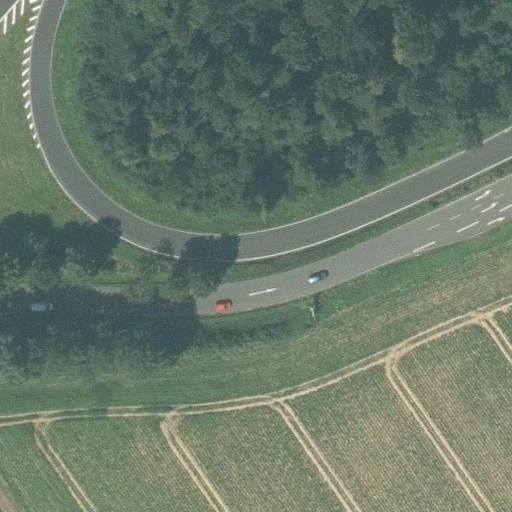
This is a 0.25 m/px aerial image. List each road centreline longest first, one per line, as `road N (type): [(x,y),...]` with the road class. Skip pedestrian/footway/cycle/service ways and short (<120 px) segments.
road 1 (motorway): [(511,144),(336,227),(268,249),(190,251),(144,239),(81,196),(48,135),(41,66),(55,0)]
road 2 (motorway): [(0,301),(229,301),(273,293),(326,277),(511,188)]
